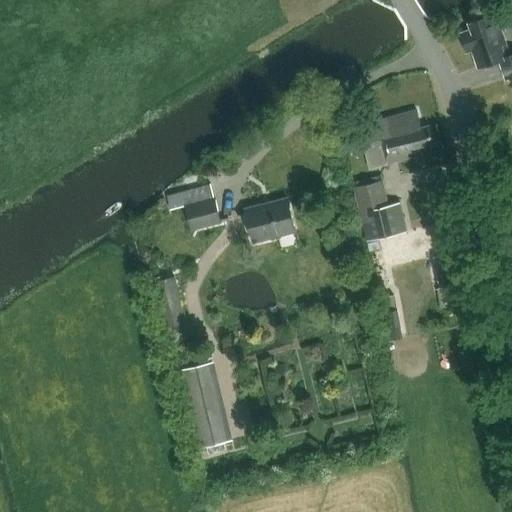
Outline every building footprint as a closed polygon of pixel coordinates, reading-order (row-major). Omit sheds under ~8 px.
[(506,76),(511,74),(511,53),(509,54),(499,20),(492,22),(490,16),(470,22),(472,29),(461,32),(467,51),(473,49),(479,67),(495,62),(494,61),(500,59),(506,76)] [(413,149),(434,144),(428,123),(420,125),(415,107),(361,120),(369,150),(383,147),(387,163),(414,156),(413,149)] [(354,187),(366,240),(407,230),(400,201),(388,203),(383,180),(354,187)] [(211,183),(167,195),(171,209),(184,205),(191,230),(221,222),(211,183)] [(254,242),(297,232),(288,197),(245,207),(254,242)] [(175,275),(154,281),(166,328),(187,323),(175,275)] [(214,361),(179,370),(198,448),(233,439),(214,361)]
